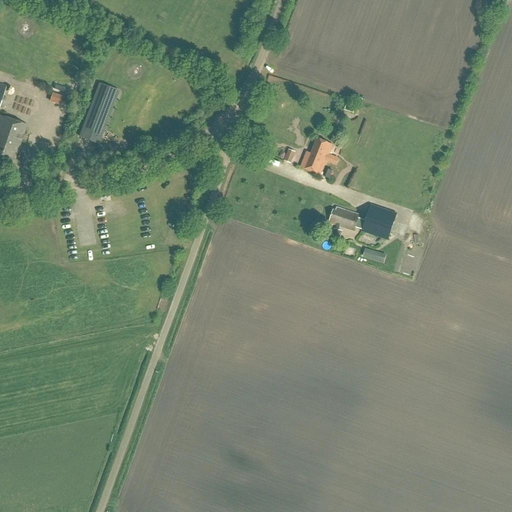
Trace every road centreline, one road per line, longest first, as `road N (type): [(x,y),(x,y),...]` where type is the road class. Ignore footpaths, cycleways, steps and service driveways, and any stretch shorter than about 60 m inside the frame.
road 1 (unclassified): [(99,511),(223,165),(214,127)]
road 2 (unclassified): [(0,197),(132,172),(172,157),(214,127)]
road 3 (unclassified): [(214,127),(248,84),(281,0)]
